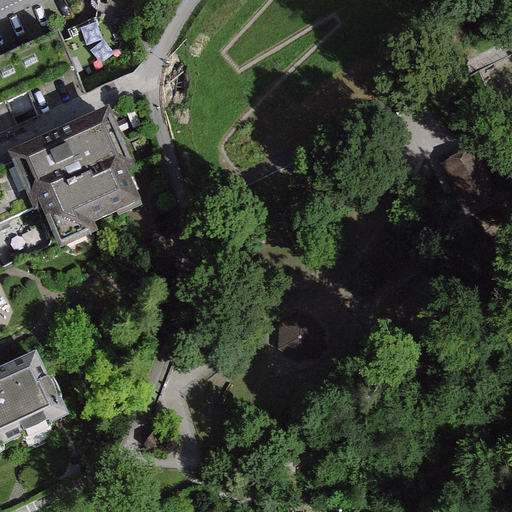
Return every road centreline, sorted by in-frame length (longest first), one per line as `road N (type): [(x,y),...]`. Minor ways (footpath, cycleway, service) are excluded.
road 1 (motorway): [(511,472),(160,186),(0,39)]
road 2 (motorway): [(0,224),(66,286),(358,511)]
road 3 (track): [(231,187),(511,46)]
